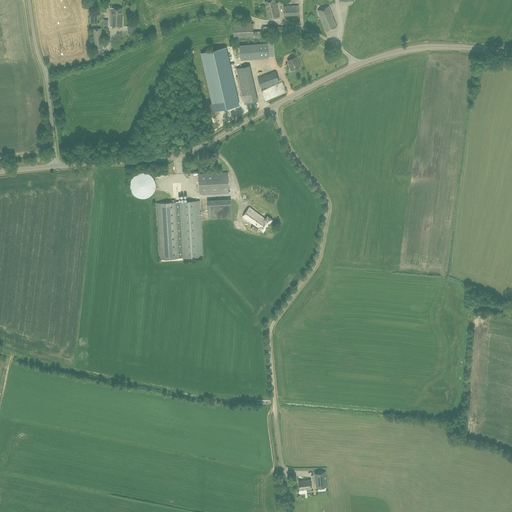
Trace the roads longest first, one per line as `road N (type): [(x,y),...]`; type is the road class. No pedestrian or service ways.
road 1 (unclassified): [(274,399),(269,332),(314,267),(328,205),(291,155),(272,106)]
road 2 (unclassified): [(272,106),(393,52),(511,50)]
road 3 (unclassified): [(56,166),(178,155),(272,106)]
road 4 (unclassified): [(56,166),(29,0)]
